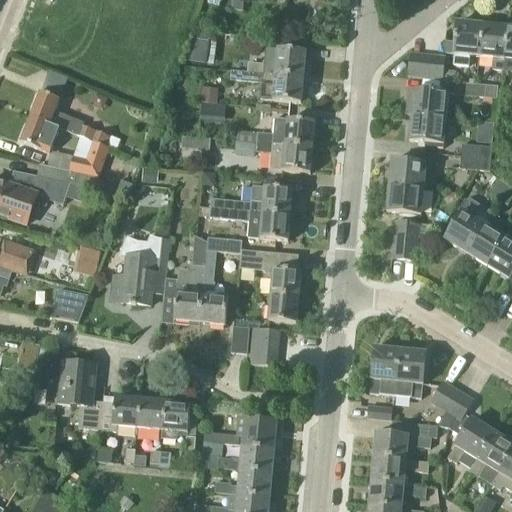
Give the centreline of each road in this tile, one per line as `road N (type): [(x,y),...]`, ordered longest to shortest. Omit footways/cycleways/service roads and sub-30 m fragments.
road 1 (residential): [(0,327),(171,364),(236,400),(329,407)]
road 2 (residential): [(340,297),(364,67)]
road 3 (residential): [(511,371),(391,301),(340,297)]
